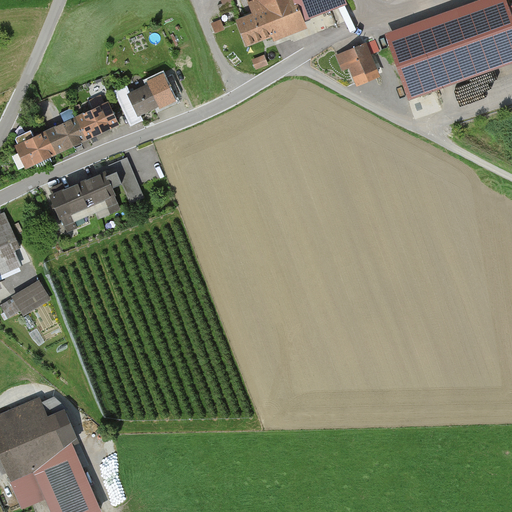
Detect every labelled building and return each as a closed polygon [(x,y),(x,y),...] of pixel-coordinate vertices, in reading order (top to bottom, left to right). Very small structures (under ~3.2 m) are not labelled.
[(217,0),(219,4),(228,0),(246,0),(253,19),(237,25),(247,51),(273,41),(274,45),(308,32),(306,26),(348,10),(344,0),(217,0)] [(511,68),(511,19),(505,0),(492,0),(385,38),(409,105),(511,68)] [(213,22),(217,32),(227,28),(223,18),(213,22)] [(374,71),(363,43),(336,54),(341,68),(347,66),(352,80),(374,71)] [(182,94),(173,74),(130,95),(126,86),(116,91),(132,125),(142,120),(139,114),(182,94)] [(109,103),(78,118),(88,138),(118,124),(109,103)] [(78,118),(48,132),(58,152),(88,138),(78,118)] [(19,145),(16,146),(19,153),(13,155),(19,168),(25,165),(26,167),(58,152),(48,132),(35,138),(31,131),(16,138),(19,145)] [(141,199),(125,161),(99,172),(100,174),(64,190),(62,185),(52,189),(54,195),(52,196),(67,231),(76,227),(73,220),(95,210),(99,218),(120,209),(111,188),(122,184),(131,204),(141,199)] [(180,212),(48,256),(101,415),(182,419),(183,402),(193,403),(182,370),(180,403),(174,384),(163,387),(154,360),(158,359),(161,303),(180,361),(181,338),(191,339),(190,336),(192,311),(199,331),(200,315),(206,313),(205,322),(208,331),(209,312),(213,311),(180,212)] [(0,268),(15,262),(0,229),(0,268)] [(48,298),(39,283),(1,306),(9,318),(21,311),(23,314),(48,298)] [(39,400),(0,416),(0,453),(21,500),(44,491),(53,511),(99,511),(70,444),(78,441),(65,409),(53,399),(42,404),(39,400)]
